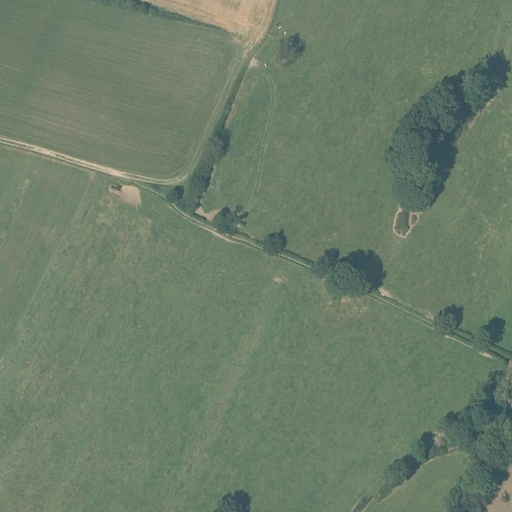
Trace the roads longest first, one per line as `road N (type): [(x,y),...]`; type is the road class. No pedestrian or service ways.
road 1 (track): [(125,166),(167,173),(190,164),(254,30)]
road 2 (track): [(0,134),(125,166)]
